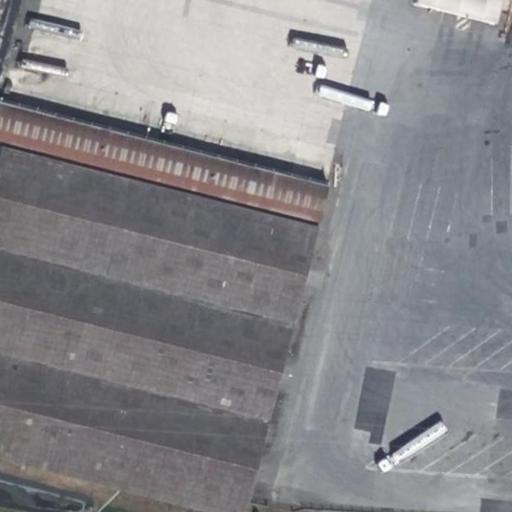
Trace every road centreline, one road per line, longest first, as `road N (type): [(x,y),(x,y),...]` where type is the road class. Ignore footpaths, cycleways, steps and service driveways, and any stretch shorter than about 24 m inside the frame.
road 1 (unknown): [(97,0),(103,27),(133,50),(413,93)]
road 2 (unknown): [(328,393),(295,455),(301,480),(321,495),(511,508)]
road 3 (unknown): [(511,45),(330,0)]
